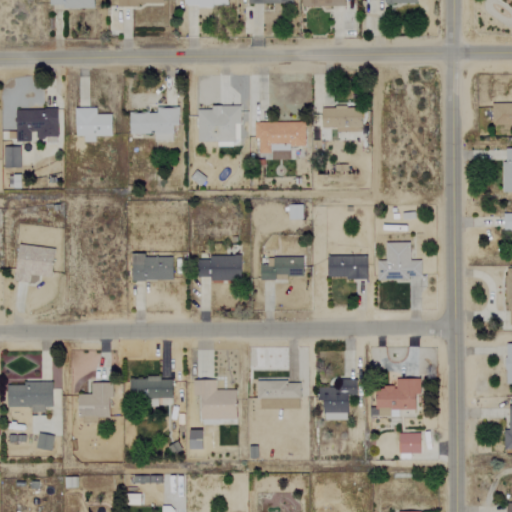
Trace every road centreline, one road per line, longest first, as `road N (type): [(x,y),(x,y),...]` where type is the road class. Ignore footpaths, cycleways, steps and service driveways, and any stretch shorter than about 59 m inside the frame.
road 1 (residential): [(0,58),(511,51)]
road 2 (residential): [(448,511),(450,0)]
road 3 (residential): [(0,331),(449,328)]
